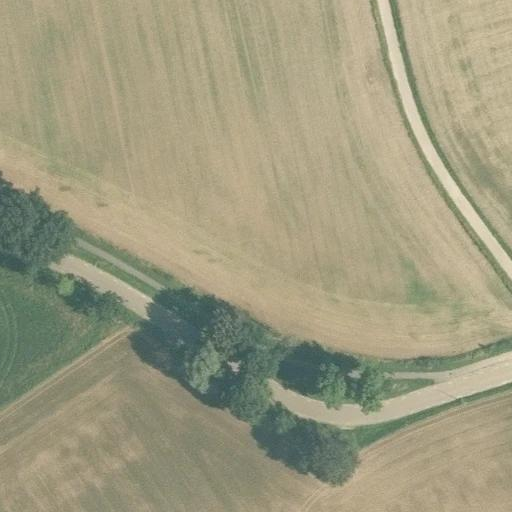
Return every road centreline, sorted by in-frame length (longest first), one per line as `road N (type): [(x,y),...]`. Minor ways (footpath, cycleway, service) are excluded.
road 1 (unclassified): [(511,374),(379,416),(336,415),(264,388),(145,308),(54,257),(0,238)]
road 2 (unclassified): [(511,269),(415,130),(380,0)]
